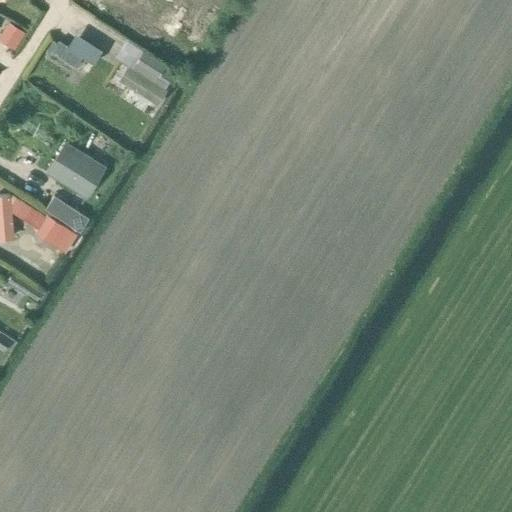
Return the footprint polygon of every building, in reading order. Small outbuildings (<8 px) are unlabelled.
[(184,5),(176,0),(169,0),(152,26),(164,34),(184,5)] [(78,58),(61,77),(76,90),(92,71),(78,58)] [(131,63),(120,79),(156,104),(167,88),(131,63)] [(69,147),(53,172),(75,186),(82,175),(92,182),(103,165),(92,159),(91,161),(69,147)] [(29,217),(0,198),(0,231),(14,241),(29,217)] [(87,216),(70,205),(61,218),(78,229),(87,216)] [(77,232),(44,212),(33,231),(65,251),(77,232)] [(42,288),(8,266),(0,278),(26,295),(27,292),(36,298),(42,288)]
